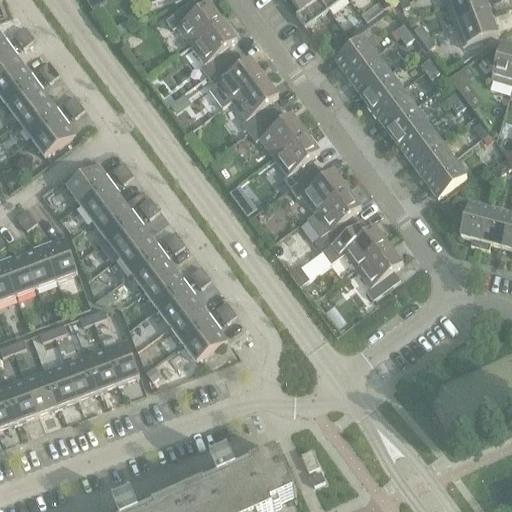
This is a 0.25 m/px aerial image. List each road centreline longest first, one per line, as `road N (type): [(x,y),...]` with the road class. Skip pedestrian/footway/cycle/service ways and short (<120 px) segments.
road 1 (residential): [(267,399),(266,332),(19,0)]
road 2 (unclassified): [(341,383),(59,0)]
road 3 (residential): [(453,297),(235,0)]
road 4 (residential): [(0,493),(267,399)]
road 5 (residential): [(452,511),(341,383)]
road 6 (residential): [(341,383),(420,511)]
road 7 (residential): [(341,383),(453,297)]
